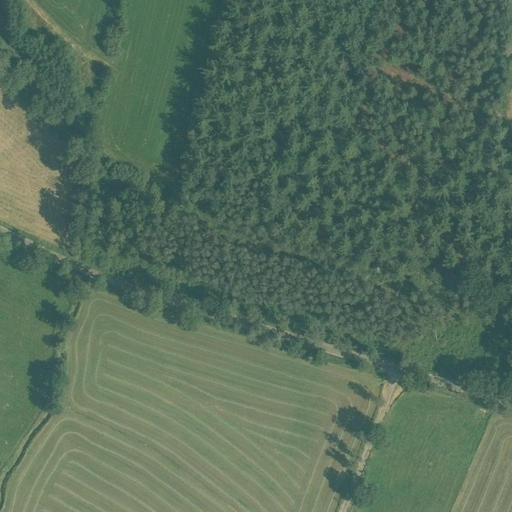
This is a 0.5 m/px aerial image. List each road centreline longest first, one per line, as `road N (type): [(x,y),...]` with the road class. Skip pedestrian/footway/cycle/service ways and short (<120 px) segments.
road 1 (unclassified): [(0,233),(135,289),(511,403)]
road 2 (unknown): [(342,511),(396,367)]
